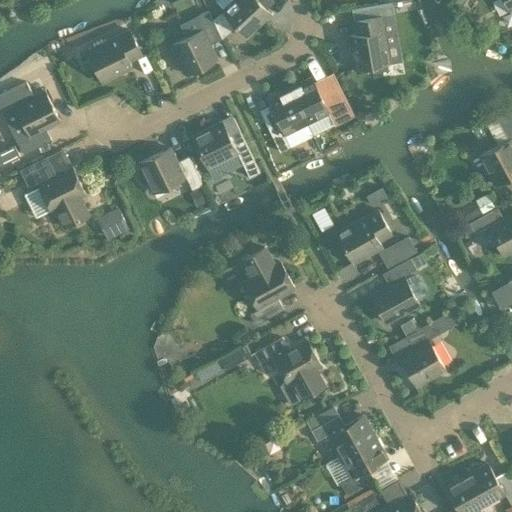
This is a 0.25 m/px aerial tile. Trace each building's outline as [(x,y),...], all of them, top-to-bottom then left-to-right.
[(258,1),(259,0),(233,0),(222,11),(245,36),(270,13),(258,1)] [(511,10),(511,9),(511,0),(503,0),(510,11),(511,10)] [(394,13),(392,1),(351,8),(353,20),(356,34),(349,35),(354,69),(388,63),(379,15),(394,13)] [(197,15),(203,28),(171,44),(186,74),(216,59),(209,45),(221,38),(208,10),(197,15)] [(131,66),(128,60),(141,53),(129,30),(86,51),(101,81),(131,66)] [(311,77),(289,88),(306,123),(328,112),(334,124),(345,119),(328,85),(318,91),(311,77)] [(276,118),(265,123),(279,151),(290,146),(284,133),(306,123),(289,88),(267,99),(276,118)] [(30,137),(18,143),(23,154),(51,140),(45,127),(59,120),(44,90),(14,105),(30,137)] [(511,115),(510,111),(496,118),(507,140),(479,155),(495,185),(511,175),(511,115)] [(232,115),(191,133),(206,166),(239,151),(242,162),(250,159),(232,115)] [(185,177),(191,189),(201,185),(202,184),(188,156),(176,162),(169,147),(138,162),(153,192),(185,177)] [(78,197),(84,193),(72,167),(56,175),(50,162),(22,176),(27,187),(36,183),(42,194),(27,202),(36,218),(50,210),(54,208),(64,227),(87,215),(78,197)] [(475,200),(459,208),(467,222),(482,213),(475,200)] [(326,204),(313,212),(323,229),(337,222),(326,204)] [(122,206),(101,213),(109,237),(130,229),(122,206)] [(466,237),(487,226),(488,228),(502,254),(511,248),(511,214),(504,219),(497,207),(461,226),(466,237)] [(378,239),(390,232),(378,209),(336,233),(352,262),(381,245),(378,239)] [(387,264),(420,252),(413,234),(381,247),(387,264)] [(274,265),(264,247),(240,260),(250,277),(242,282),(257,309),(250,313),(255,324),(283,309),(276,296),(294,287),(280,261),(274,265)] [(395,281),(389,285),(370,295),(384,321),(418,303),(403,275),(415,268),(409,257),(388,269),(395,281)] [(444,368),(427,337),(439,330),(433,320),(406,335),(412,347),(398,355),(415,385),(444,368)] [(290,404),(324,385),(314,367),(320,364),(306,339),(288,349),(281,337),(254,352),(260,362),(272,355),(286,382),(280,385),(290,404)] [(198,366),(205,380),(254,354),(248,341),(198,366)] [(328,433),(340,455),(374,436),(362,415),(344,425),(338,414),(310,429),(316,440),(328,433)] [(352,476),(340,483),(346,493),(374,478),(368,468),(386,458),(374,436),(340,455),(352,476)] [(495,477),(487,463),(446,486),(460,511),(468,511),(504,492),(511,504),(511,503),(511,482),(505,471),(495,477)] [(420,511),(410,494),(389,505),(377,511),(420,511)]
